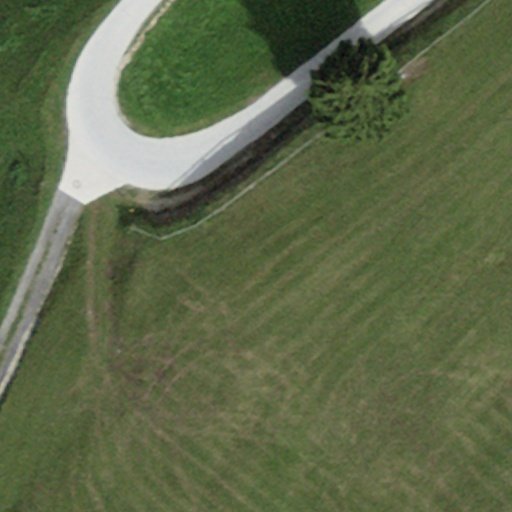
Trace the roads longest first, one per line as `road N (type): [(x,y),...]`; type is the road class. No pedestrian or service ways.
road 1 (unclassified): [(420,0),(209,155),(171,173),(143,175),(103,158),(89,141),(84,112),(96,57),(135,0)]
road 2 (track): [(0,349),(89,141)]
